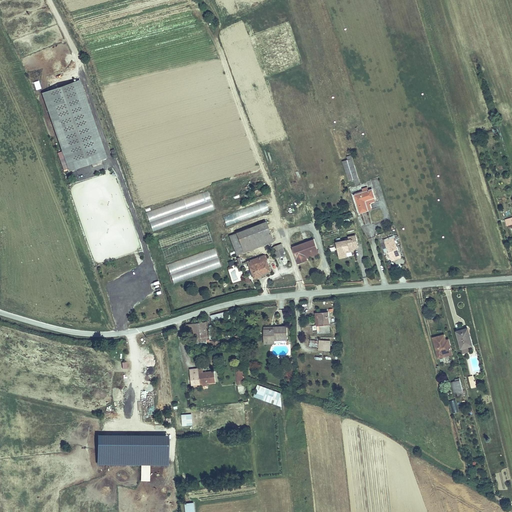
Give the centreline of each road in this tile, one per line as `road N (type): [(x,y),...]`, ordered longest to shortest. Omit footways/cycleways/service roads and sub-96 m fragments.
road 1 (unclassified): [(511,278),(264,297),(120,333),(70,331),(0,312)]
road 2 (track): [(47,0),(147,252),(147,272),(120,333)]
road 3 (track): [(300,294),(219,45),(193,0)]
